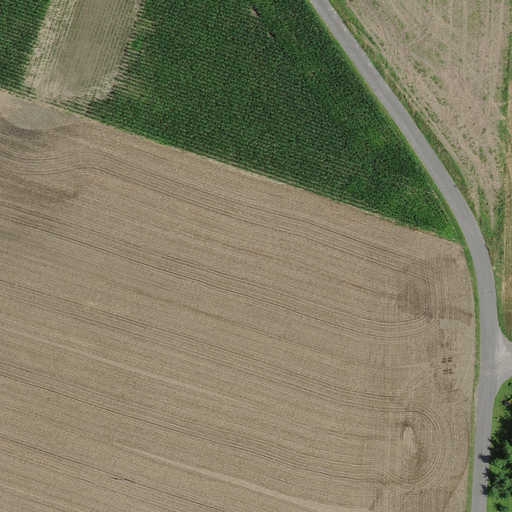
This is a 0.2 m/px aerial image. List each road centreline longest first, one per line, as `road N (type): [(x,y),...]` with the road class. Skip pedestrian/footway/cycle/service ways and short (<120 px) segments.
road 1 (track): [(490,358),(486,282),(466,219),(319,0)]
road 2 (track): [(478,511),(490,358)]
